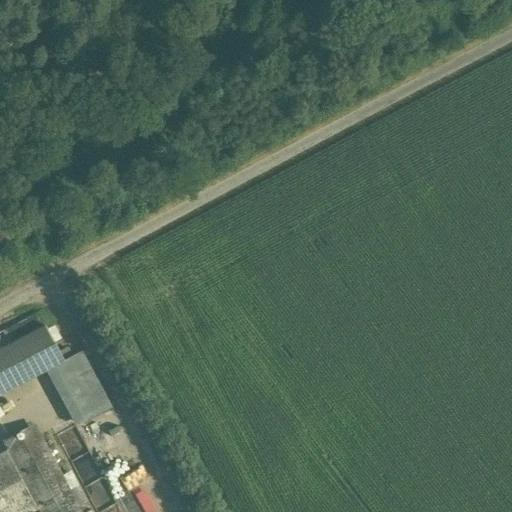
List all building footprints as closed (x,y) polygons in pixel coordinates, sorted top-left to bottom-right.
[(47,327),(0,351),(0,396),(49,371),(66,362),(47,327)] [(66,362),(49,371),(78,426),(113,407),(84,353),(66,362)] [(82,511),(41,434),(10,451),(40,509),(41,511),(82,511)] [(10,451),(9,451),(0,456),(0,511),(33,511),(40,509),(10,451)] [(152,490),(140,454),(118,461),(130,498),(152,490)]
